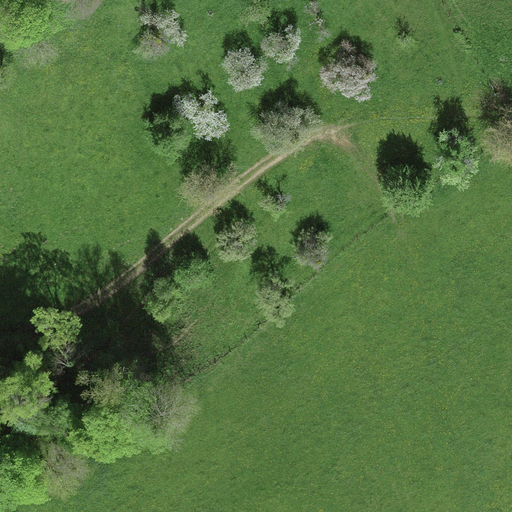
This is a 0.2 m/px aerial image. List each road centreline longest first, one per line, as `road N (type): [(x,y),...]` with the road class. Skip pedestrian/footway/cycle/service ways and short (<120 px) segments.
road 1 (track): [(328,129),(256,167),(142,265),(44,333),(0,343)]
road 2 (track): [(511,122),(351,122),(328,129)]
